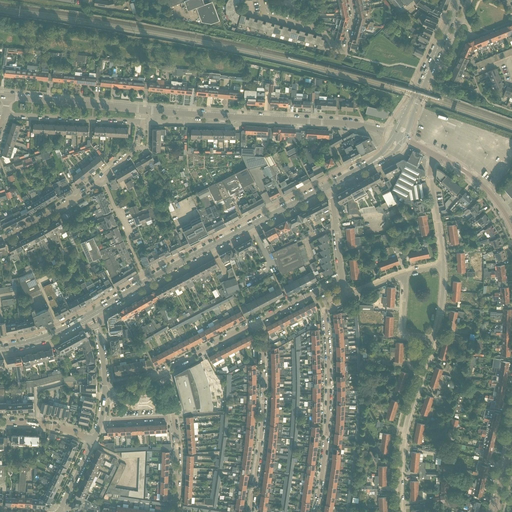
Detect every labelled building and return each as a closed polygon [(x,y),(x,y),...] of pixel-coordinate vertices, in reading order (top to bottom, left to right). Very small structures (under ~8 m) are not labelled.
[(165,0),(168,7),(184,1),(187,10),(196,7),(201,21),(212,23),(219,21),(212,2),(204,5),(201,0),(165,0)] [(390,0),(397,9),(405,3),(401,0),(390,0)] [(438,7),(443,9),(446,10),(450,0),(440,0),(438,6),(438,7)] [(334,8),(335,10),(347,8),(346,1),(339,3),(340,8),(337,8),(337,7),(334,8)] [(438,19),(440,15),(431,10),(431,9),(431,8),(431,9),(420,1),(416,5),(428,13),(432,16),(438,19)] [(226,4),(226,12),(235,10),(235,6),(226,4)] [(363,4),(356,6),(357,12),(369,9),(369,7),(366,7),(366,4),(363,4)] [(438,6),(435,5),(433,4),(431,8),(431,9),(431,10),(440,15),(443,9),(438,7),(438,6)] [(369,9),(357,12),(358,18),(364,17),(365,18),(366,18),(365,14),(367,13),(370,13),(369,9)] [(226,12),(230,19),(236,12),(235,10),(226,12)] [(236,12),(230,19),(237,24),(237,23),(240,15),(240,14),(236,12)] [(416,20),(425,27),(428,29),(433,31),(438,19),(432,16),(431,18),(422,13),(416,20)] [(241,28),(246,29),(247,26),(249,20),(246,19),(247,16),(246,16),(241,15),(239,24),(242,25),(241,28)] [(249,20),(247,26),(251,27),(250,30),(255,32),(255,28),(257,22),(254,21),(255,18),(250,17),(249,20)] [(358,18),(357,24),(369,27),(373,27),(374,23),(370,22),(369,23),(367,23),(365,23),(366,18),(365,18),(364,17),(358,18)] [(336,23),(335,25),(339,26),(339,25),(346,27),(348,21),(337,18),(336,23)] [(398,18),(396,21),(404,27),(413,33),(413,32),(415,30),(398,18)] [(257,22),(255,28),(256,28),(259,29),(258,33),(263,34),(264,31),(266,24),(265,24),(263,23),(263,20),(263,21),(258,19),(257,22)] [(266,24),(264,31),(268,32),(267,35),(271,36),(272,33),(274,26),(271,26),(272,23),(271,23),(266,22),(266,24)] [(274,26),(272,33),(276,34),(275,37),(280,38),(281,35),(282,29),(279,28),(280,25),(275,24),(274,26)] [(357,24),(355,30),(362,32),(365,33),(366,29),(368,29),(368,30),(372,31),(373,27),(369,27),(357,24)] [(333,30),(345,33),(346,27),(339,25),(339,26),(338,26),(337,28),(338,28),(338,30),(336,30),(336,29),(334,28),(333,30)] [(282,29),(281,35),(284,36),(283,39),(288,41),(289,37),(291,31),(288,30),(289,27),(288,27),(283,26),(282,29)] [(386,27),(383,31),(391,37),(394,33),(395,32),(387,26),(386,27)] [(425,27),(422,33),(430,37),(433,31),(428,29),(425,27)] [(291,31),(289,37),(293,38),(292,42),(297,43),(297,40),(299,33),(296,32),(297,29),(297,30),(291,28),(291,31)] [(504,28),(499,30),(503,38),(505,37),(507,43),(510,42),(504,28)] [(415,30),(413,32),(416,34),(416,35),(424,40),(427,42),(428,42),(430,37),(422,34),(420,32),(420,33),(415,29),(415,30)] [(333,30),(332,33),(337,34),(335,42),(341,44),(342,39),(343,40),(345,33),(333,30)] [(355,30),(353,36),(366,39),(366,37),(363,36),(363,37),(361,36),(362,32),(355,30)] [(499,30),(494,32),(499,42),(499,44),(502,43),(501,41),(503,40),(502,38),(503,38),(499,30)] [(299,33),(297,40),(298,40),(301,41),(300,44),(305,45),(306,42),(308,35),(307,35),(305,35),(305,32),(300,31),(299,33)] [(494,32),(489,34),(493,42),(494,44),(499,42),(494,32)] [(308,35),(306,42),(309,43),(309,46),(313,47),(314,44),(316,38),(313,37),(314,34),(313,34),(308,33),(308,35)] [(489,34),(484,36),(489,48),(492,47),(490,43),(493,42),(489,34)] [(317,35),(313,47),(314,44),(318,45),(317,48),(325,51),(327,43),(324,42),(325,40),(321,39),(322,36),(317,35)] [(412,39),(411,42),(412,43),(418,46),(423,49),(423,47),(425,48),(427,43),(423,41),(424,40),(416,35),(414,37),(416,38),(415,41),(414,40),(412,39)] [(352,42),(350,48),(356,50),(357,50),(360,39),(362,40),(362,41),(365,41),(366,39),(353,36),(353,37),(352,42)] [(484,36),(479,38),(484,49),(486,48),(487,49),(489,48),(484,36)] [(474,40),(477,48),(478,51),(484,49),(479,38),(474,40)] [(467,43),(471,52),(472,56),(475,54),(475,53),(473,49),(476,48),(477,48),(474,40),(467,43)] [(465,43),(461,54),(465,56),(467,52),(468,53),(471,52),(467,43),(465,43)] [(408,51),(417,55),(421,57),(424,51),(416,48),(415,51),(410,48),(408,51)] [(18,52),(18,56),(20,56),(21,53),(22,54),(25,54),(25,57),(28,58),(28,53),(29,50),(18,49),(18,52)] [(468,66),(471,60),(460,56),(457,61),(468,66)] [(2,65),(2,68),(5,68),(5,71),(4,76),(15,78),(16,66),(17,64),(10,64),(10,66),(6,66),(7,58),(4,58),(3,65),(2,65)] [(100,68),(100,69),(103,70),(104,61),(108,62),(109,59),(101,58),(100,68)] [(483,60),(476,63),(478,69),(485,66),(483,60)] [(455,67),(465,72),(468,66),(457,61),(455,67)] [(27,70),(26,79),(37,80),(38,71),(37,71),(38,66),(27,65),(27,69),(27,70)] [(15,78),(26,79),(27,70),(27,69),(23,69),(23,70),(20,70),(20,67),(16,66),(15,78)] [(86,76),(85,84),(96,85),(98,85),(100,72),(100,69),(100,68),(97,67),(96,77),(86,76)] [(455,67),(452,73),(461,77),(462,73),(464,74),(465,72),(455,67)] [(38,71),(37,80),(48,81),(48,76),(48,73),(49,69),(42,68),(42,72),(38,71)] [(172,68),(172,75),(176,76),(176,74),(179,75),(179,76),(182,76),(183,69),(172,68)] [(53,81),(63,82),(64,75),(64,74),(65,70),(54,69),(53,73),(53,74),(53,76),(53,81)] [(488,72),(490,78),(498,75),(496,69),(488,72)] [(102,72),(100,72),(98,85),(101,85),(101,86),(111,87),(112,79),(101,78),(102,72)] [(461,77),(452,73),(450,79),(453,80),(452,82),(456,85),(457,82),(458,83),(461,77)] [(63,82),(74,83),(75,75),(64,74),(63,82)] [(74,83),(85,84),(86,76),(75,75),(74,83)] [(489,85),(492,84),(501,81),(498,75),(490,78),(491,81),(488,82),(489,85)] [(112,79),(111,87),(122,88),(123,78),(120,78),(112,77),(112,79)] [(123,78),(122,88),(133,89),(134,81),(134,78),(130,77),(130,79),(127,79),(127,78),(123,78)] [(134,81),(133,89),(144,90),(144,82),(145,80),(145,79),(134,78),(134,81)] [(149,90),(149,91),(160,92),(161,80),(156,80),(156,83),(149,82),(149,90)] [(160,92),(170,93),(171,84),(164,84),(164,80),(161,80),(160,92)] [(171,84),(170,93),(172,93),(181,94),(182,86),(176,85),(176,82),(171,81),(171,84)] [(182,86),(181,94),(192,95),(193,87),(186,86),(187,82),(182,81),(182,86)] [(501,81),(492,84),(497,96),(502,90),(501,87),(503,86),(504,85),(503,83),(502,83),(501,81)] [(197,95),(207,96),(209,85),(204,85),(204,86),(198,85),(198,87),(197,95)] [(209,85),(207,96),(218,97),(219,89),(219,86),(209,85)] [(229,90),(228,98),(239,99),(240,87),(234,86),(234,91),(229,90)] [(256,98),(255,105),(264,106),(264,101),(264,98),(265,93),(265,91),(264,91),(265,88),(257,88),(257,92),(256,92),(256,98)] [(218,97),(228,98),(229,90),(219,89),(218,97)] [(270,101),(270,106),(279,106),(279,97),(279,96),(280,89),(276,89),(275,95),(271,95),(271,98),(270,98),(270,101)] [(244,90),(244,98),(247,99),(247,100),(247,105),(255,105),(256,98),(256,92),(257,92),(256,92),(248,91),(248,90),(244,90)] [(291,93),(291,96),(294,96),(294,101),(293,106),(293,107),(302,108),(302,100),(303,96),(296,96),(296,93),(296,90),(292,90),(291,93)] [(311,104),(314,104),(314,93),(311,92),(311,101),(307,100),(307,94),(303,94),(303,96),(302,100),(302,108),(310,108),(311,106),(311,104)] [(314,93),(314,104),(317,104),(317,109),(326,109),(326,100),(327,97),(319,96),(319,94),(317,94),(314,93)] [(279,97),(279,106),(287,107),(287,106),(288,100),(288,98),(279,97)] [(338,106),(339,98),(334,97),(334,100),(326,100),(326,109),(335,110),(336,104),(338,105),(338,106)] [(339,98),(338,106),(339,106),(341,106),(341,110),(346,110),(352,110),(352,107),(356,108),(359,107),(358,104),(357,101),(352,100),(351,103),(344,102),(344,99),(339,98)] [(367,106),(365,113),(385,119),(386,114),(387,115),(388,115),(390,112),(382,108),(381,109),(367,106)] [(13,123),(11,129),(19,131),(21,126),(13,123)] [(245,134),(256,135),(257,127),(246,126),(245,134)] [(256,135),(256,137),(267,138),(267,135),(267,134),(267,132),(267,127),(257,127),(256,135)] [(273,136),(273,137),(276,137),(276,140),(281,140),(281,137),(284,137),(284,136),(284,128),(274,128),(273,128),(273,133),(273,136)] [(284,128),(284,136),(288,136),(287,143),(294,144),(300,141),(300,140),(301,133),(295,133),(295,129),(284,128)] [(300,140),(300,141),(304,138),(306,138),(307,138),(317,138),(318,130),(307,130),(307,131),(301,131),(301,133),(300,140)] [(329,131),(318,130),(317,138),(328,139),(328,140),(332,140),(332,134),(328,134),(329,131)] [(230,131),(230,139),(239,139),(239,133),(235,133),(235,131),(230,131)] [(350,135),(360,155),(367,152),(358,135),(353,134),(350,135)] [(344,148),(346,152),(350,161),(360,155),(350,135),(346,137),(345,137),(344,137),(345,138),(343,139),(345,142),(342,144),(344,148)] [(369,137),(358,135),(367,152),(375,148),(369,137)] [(329,143),(331,147),(343,141),(340,136),(329,143)] [(241,142),(241,154),(255,155),(255,147),(255,145),(253,144),(252,145),(252,148),(246,148),(246,142),(241,142)] [(255,155),(255,156),(262,157),(263,148),(255,147),(255,155)] [(311,149),(303,148),(312,169),(313,171),(317,178),(323,175),(323,174),(324,174),(322,169),(318,162),(312,151),(311,149)] [(418,166),(423,155),(412,149),(407,160),(418,166)] [(350,161),(346,152),(344,153),(340,155),(345,163),(350,161)] [(151,154),(145,157),(149,164),(150,165),(150,166),(152,165),(153,167),(157,165),(155,161),(154,160),(153,158),(151,154)] [(322,157),(318,159),(320,164),(323,169),(327,167),(327,168),(332,165),(333,165),(334,164),(332,159),(331,158),(330,159),(329,157),(327,157),(325,154),(321,156),(322,157)] [(247,168),(235,173),(239,180),(250,174),(248,169),(267,164),(263,157),(262,157),(255,156),(242,155),(247,168)] [(269,156),(263,157),(267,164),(268,167),(269,167),(272,165),(275,163),(271,155),(269,156)] [(99,156),(94,160),(100,166),(104,163),(99,156)] [(145,157),(140,160),(144,167),(149,164),(149,165),(150,165),(145,157)] [(25,160),(28,168),(34,166),(31,158),(25,160)] [(94,160),(90,163),(95,170),(100,166),(94,160)] [(140,160),(134,164),(137,168),(138,171),(141,169),(142,171),(145,169),(144,167),(140,160)] [(402,171),(400,174),(390,192),(405,200),(405,201),(428,197),(428,196),(427,193),(428,193),(427,193),(427,190),(427,189),(426,189),(426,186),(425,183),(426,183),(419,183),(419,179),(418,175),(425,175),(424,171),(403,160),(396,163),(399,169),(402,171)] [(88,161),(84,164),(86,167),(91,173),(95,170),(90,163),(89,163),(88,161)] [(399,173),(400,174),(402,171),(399,169),(396,163),(389,167),(392,174),(393,176),(394,175),(393,174),(398,171),(399,173)] [(133,164),(128,168),(134,178),(139,175),(136,169),(133,164)] [(306,164),(304,165),(308,173),(309,176),(312,181),(317,178),(313,171),(312,170),(310,172),(306,164)] [(269,167),(276,181),(279,179),(272,165),(269,167)] [(267,166),(264,168),(269,178),(273,176),(267,166)] [(86,167),(81,170),(87,177),(91,173),(86,167)] [(388,178),(393,176),(392,174),(389,167),(383,170),(388,178)] [(128,168),(122,171),(126,179),(128,177),(129,179),(130,178),(131,179),(134,178),(128,168)] [(290,169),(288,170),(289,173),(291,176),(297,188),(304,185),(298,175),(298,173),(297,172),(296,171),(292,174),(290,169)] [(446,209),(457,197),(455,194),(460,188),(444,174),(443,173),(441,172),(440,171),(439,170),(438,170),(436,169),(435,181),(452,195),(445,203),(446,209)] [(81,170),(77,173),(82,180),(87,177),(81,170)] [(287,178),(285,180),(291,192),(297,188),(291,176),(289,173),(288,170),(285,172),(287,176),(288,178),(287,178)] [(126,179),(122,171),(115,175),(119,183),(126,179)] [(299,175),(298,175),(304,185),(311,181),(308,177),(307,174),(305,171),(299,175)] [(82,180),(77,173),(72,177),(78,184),(82,180)] [(235,173),(222,180),(230,196),(243,189),(242,187),(239,180),(235,173)] [(377,173),(372,176),(379,188),(382,187),(380,184),(379,182),(382,181),(377,173)] [(254,181),(250,174),(239,180),(242,187),(254,181)] [(372,176),(367,179),(371,186),(374,185),(376,190),(379,188),(372,176)] [(59,181),(59,182),(60,182),(61,184),(67,196),(73,193),(72,192),(70,188),(69,185),(67,182),(67,181),(65,179),(65,178),(59,181)] [(118,187),(117,183),(115,179),(110,181),(110,182),(111,185),(111,184),(113,189),(118,187)] [(273,181),(265,185),(269,193),(268,193),(268,194),(269,195),(271,200),(280,195),(278,191),(277,189),(279,188),(276,181),(275,179),(272,180),(273,181)] [(281,182),(280,183),(282,187),(283,190),(286,194),(291,192),(285,180),(284,179),(281,181),(281,182)] [(367,179),(361,182),(367,195),(370,200),(373,198),(370,193),(368,188),(371,186),(367,179)] [(222,180),(216,183),(222,198),(223,199),(228,209),(231,207),(229,204),(232,202),(230,196),(222,180)] [(361,182),(349,188),(353,198),(355,201),(358,200),(360,203),(363,202),(361,198),(367,195),(361,182)] [(208,187),(210,193),(214,202),(215,202),(216,201),(222,198),(216,183),(208,187)] [(58,186),(53,188),(54,190),(55,191),(55,190),(55,191),(58,197),(59,200),(67,196),(61,184),(58,186)] [(208,187),(197,192),(200,198),(203,205),(204,207),(205,209),(210,207),(214,216),(215,215),(222,228),(225,226),(222,219),(221,219),(220,218),(214,205),(212,206),(209,200),(208,198),(205,196),(210,193),(208,187)] [(340,205),(348,201),(353,198),(349,188),(337,195),(339,199),(337,200),(340,205)] [(14,190),(13,190),(15,196),(17,195),(21,202),(23,201),(17,189),(14,190)] [(33,192),(30,193),(32,199),(33,198),(35,201),(32,203),(34,206),(37,210),(42,207),(35,195),(36,194),(35,191),(34,189),(33,189),(32,190),(33,192)] [(48,194),(43,196),(48,203),(57,198),(58,197),(55,191),(55,190),(55,191),(54,190),(48,194)] [(382,195),(389,207),(395,204),(396,203),(390,191),(389,191),(386,193),(382,195)] [(94,203),(98,202),(105,198),(103,192),(92,197),(94,203)] [(257,192),(253,194),(260,208),(265,205),(262,198),(261,198),(258,195),(257,192)] [(251,204),(254,210),(260,208),(253,194),(252,193),(250,195),(251,198),(249,199),(251,204)] [(457,197),(447,207),(449,208),(452,211),(452,210),(461,201),(463,202),(461,205),(464,208),(466,205),(472,199),(465,193),(462,196),(459,194),(457,196),(457,197)] [(36,194),(35,195),(42,207),(48,203),(43,196),(40,198),(37,194),(36,194)] [(26,200),(24,201),(26,206),(28,209),(30,213),(36,211),(33,206),(32,203),(31,203),(29,198),(28,199),(26,200)] [(98,202),(94,203),(97,209),(97,210),(108,205),(105,198),(98,202)] [(245,198),(242,200),(249,213),(254,210),(251,204),(248,205),(245,198)] [(353,198),(348,201),(348,208),(357,208),(355,201),(353,198)] [(329,214),(328,200),(328,199),(320,203),(322,207),(321,208),(323,211),(326,216),(329,214)] [(86,200),(78,204),(80,208),(88,203),(86,200)] [(249,213),(242,200),(239,201),(241,205),(239,205),(239,208),(240,209),(241,212),(244,216),(249,213)] [(421,204),(421,200),(419,201),(413,202),(415,212),(424,211),(423,205),(423,203),(421,204)] [(320,203),(314,207),(320,218),(326,216),(323,211),(321,208),(322,207),(320,203)] [(472,214),(473,213),(475,215),(482,210),(477,203),(469,209),(472,214)] [(97,210),(94,211),(95,214),(97,217),(103,215),(106,213),(111,211),(108,205),(97,210)] [(128,209),(131,215),(139,211),(136,205),(128,209)] [(381,205),(375,208),(376,209),(378,213),(385,214),(381,205)] [(204,207),(198,210),(203,221),(205,227),(209,234),(215,231),(210,221),(209,218),(205,209),(204,207)] [(215,231),(222,228),(215,215),(214,216),(210,207),(205,209),(210,221),(215,231)] [(314,207),(308,209),(310,213),(311,213),(313,217),(315,221),(320,218),(314,207)] [(308,209),(303,212),(313,231),(316,229),(310,218),(313,217),(311,213),(310,213),(308,209)] [(228,212),(230,215),(231,218),(233,222),(240,219),(236,212),(234,213),(232,210),(228,212)] [(19,211),(13,214),(18,225),(25,222),(21,214),(19,211)] [(28,211),(21,214),(25,222),(31,218),(29,214),(28,211)] [(231,218),(230,215),(226,217),(225,215),(224,215),(222,211),(219,212),(221,217),(222,216),(227,225),(233,222),(231,218)] [(313,231),(303,212),(299,214),(303,222),(305,221),(311,232),(313,231)] [(13,214),(5,217),(6,218),(6,219),(7,221),(8,221),(12,228),(18,225),(13,214)] [(103,221),(101,223),(101,224),(102,225),(114,219),(114,218),(112,214),(107,216),(104,217),(106,220),(104,221),(103,221)] [(144,215),(139,217),(140,220),(141,224),(147,222),(146,222),(144,215)] [(298,215),(292,218),(293,218),(298,229),(299,229),(299,230),(301,229),(301,228),(300,228),(298,224),(301,222),(300,219),(299,218),(298,215)] [(475,218),(471,221),(470,222),(472,225),(477,221),(479,224),(482,227),(484,226),(484,225),(489,221),(487,217),(486,218),(484,215),(477,220),(475,218)] [(187,238),(190,246),(196,243),(200,241),(200,239),(209,235),(209,234),(200,217),(190,222),(191,223),(187,225),(181,227),(187,238)] [(2,220),(0,220),(2,224),(3,227),(5,230),(5,232),(12,228),(8,221),(7,221),(6,219),(6,218),(2,220)] [(291,218),(287,221),(289,225),(291,228),(293,232),(295,230),(296,232),(298,230),(299,230),(298,229),(293,218),(292,218),(291,218)] [(60,219),(55,222),(63,234),(66,232),(63,227),(62,224),(60,219)] [(117,225),(114,219),(102,225),(101,224),(99,225),(101,228),(103,227),(105,230),(117,225)] [(286,221),(281,224),(285,232),(287,230),(289,235),(292,234),(286,221)] [(55,222),(51,225),(56,232),(58,235),(60,234),(60,235),(63,234),(55,222)] [(285,232),(281,224),(275,227),(282,239),(284,238),(282,233),(285,232)] [(51,225),(47,227),(54,239),(56,238),(55,236),(57,235),(55,232),(56,232),(51,225)] [(492,225),(488,228),(484,230),(485,231),(485,232),(484,233),(487,237),(488,237),(490,236),(496,232),(492,225)] [(54,239),(47,227),(43,229),(47,237),(49,236),(52,240),(54,239)] [(111,232),(104,235),(105,237),(107,237),(119,231),(117,227),(113,229),(110,230),(111,232)] [(274,227),(269,230),(275,242),(278,241),(276,237),(278,236),(276,232),(274,227)] [(346,229),(347,239),(354,238),(354,235),(357,234),(357,228),(346,229)] [(482,228),(475,233),(477,236),(481,234),(480,233),(484,231),(482,228)] [(67,232),(69,238),(77,235),(74,229),(67,232)] [(43,230),(37,233),(46,250),(48,248),(44,239),(46,238),(43,230)] [(275,242),(269,230),(265,232),(269,241),(270,240),(272,244),(275,242)] [(177,241),(174,242),(179,251),(184,248),(181,241),(178,233),(177,231),(174,232),(175,235),(174,236),(177,241)] [(180,232),(178,233),(181,241),(184,248),(190,246),(187,238),(183,240),(182,237),(183,237),(181,233),(180,232)] [(37,233),(31,235),(35,243),(38,242),(43,251),(46,250),(37,233)] [(263,233),(259,235),(269,254),(271,253),(275,251),(274,249),(271,244),(269,244),(267,241),(264,234),(263,233)] [(326,234),(318,238),(321,244),(329,240),(326,234)] [(31,235),(26,238),(32,251),(35,249),(32,245),(35,243),(31,235)] [(113,239),(108,241),(110,245),(123,240),(121,236),(113,239)] [(358,237),(354,238),(347,239),(348,248),(355,247),(355,244),(359,244),(358,237)] [(26,238),(20,241),(23,245),(24,249),(27,247),(28,249),(27,250),(29,255),(33,253),(32,251),(26,238)] [(93,238),(84,242),(93,261),(102,257),(99,251),(97,246),(95,242),(93,238)] [(175,244),(172,246),(168,238),(165,239),(173,254),(179,251),(174,242),(175,244)] [(484,240),(479,242),(480,245),(485,243),(488,242),(488,243),(489,244),(491,243),(492,245),(493,245),(495,248),(497,247),(502,245),(501,245),(503,244),(501,238),(499,238),(494,240),(491,241),(490,238),(487,239),(485,240),(484,240)] [(162,241),(159,242),(167,257),(172,254),(169,250),(168,247),(164,239),(162,241)] [(251,239),(246,242),(251,250),(253,255),(254,256),(256,255),(253,249),(253,248),(256,247),(254,244),(251,239)] [(319,245),(322,250),(330,246),(327,241),(329,240),(321,244),(319,245)] [(117,246),(118,250),(126,247),(123,241),(109,247),(110,249),(117,246)] [(20,242),(14,244),(18,252),(21,251),(23,255),(26,254),(20,242)] [(84,242),(81,243),(89,262),(93,261),(84,242)] [(154,243),(154,244),(156,249),(158,252),(162,260),(167,257),(159,242),(154,243)] [(246,242),(240,245),(244,253),(247,251),(250,256),(253,255),(251,250),(246,242)] [(299,250),(298,247),(297,242),(294,243),(291,244),(284,247),(279,249),(275,251),(271,253),(281,276),(288,272),(290,271),(291,271),(304,264),(304,263),(303,260),(302,258),(301,255),(300,252),(299,250)] [(14,244),(8,247),(11,252),(12,255),(9,256),(10,262),(14,260),(15,260),(17,258),(15,254),(18,252),(14,244)] [(150,246),(149,247),(157,262),(162,260),(158,252),(156,253),(154,250),(152,245),(150,246)] [(240,245),(235,248),(237,253),(238,256),(242,265),(243,264),(244,264),(244,263),(243,260),(241,255),(244,253),(240,245)] [(320,252),(322,257),(330,253),(327,248),(330,247),(330,246),(322,250),(320,252)] [(109,247),(99,251),(102,257),(103,261),(111,278),(113,282),(115,286),(116,286),(127,279),(123,273),(122,272),(126,270),(124,268),(123,267),(121,268),(119,263),(118,264),(114,256),(109,247)] [(114,255),(115,258),(128,252),(126,247),(118,250),(119,253),(114,255)] [(146,249),(145,249),(146,253),(147,254),(148,257),(151,264),(152,265),(157,262),(149,247),(146,249)] [(496,263),(499,262),(498,261),(506,258),(504,254),(505,254),(503,250),(498,252),(497,249),(488,253),(490,256),(494,254),(495,258),(494,258),(496,263)] [(231,250),(226,253),(230,260),(229,260),(230,262),(231,265),(235,263),(238,270),(243,267),(242,265),(238,256),(236,257),(234,253),(233,254),(231,250)] [(428,250),(418,252),(420,259),(429,257),(428,250)] [(128,252),(115,258),(116,260),(118,259),(118,258),(121,256),(122,260),(130,257),(128,252)] [(420,259),(418,252),(409,254),(409,256),(410,261),(420,259)] [(230,260),(226,253),(220,256),(224,265),(230,262),(229,260),(230,260)] [(318,259),(321,265),(331,260),(328,254),(330,253),(322,257),(323,257),(318,259)] [(150,265),(146,255),(145,255),(141,257),(142,261),(142,262),(143,264),(144,264),(144,265),(145,267),(150,265)] [(397,257),(388,260),(390,267),(400,264),(397,257)] [(120,263),(119,263),(121,268),(123,267),(124,268),(126,270),(122,272),(123,273),(127,279),(133,276),(127,266),(126,265),(127,264),(127,263),(131,260),(131,258),(126,260),(120,263)] [(215,259),(209,262),(213,269),(214,269),(216,268),(218,271),(218,270),(220,269),(217,263),(215,259)] [(349,260),(351,270),(358,269),(357,259),(349,260)] [(127,264),(126,265),(127,266),(133,276),(138,273),(132,264),(132,263),(132,262),(131,260),(127,263),(127,264)] [(390,267),(388,260),(379,263),(381,270),(390,267)] [(323,268),(321,270),(322,272),(330,267),(332,266),(329,262),(329,261),(321,265),(323,268)] [(209,262),(204,264),(208,272),(209,272),(210,271),(215,280),(218,278),(213,269),(209,262)] [(43,263),(39,264),(43,273),(41,273),(43,276),(44,276),(47,275),(49,274),(43,263)] [(497,271),(491,272),(491,275),(505,273),(504,265),(501,266),(500,263),(499,263),(496,263),(494,264),(495,266),(496,266),(497,271)] [(204,264),(199,267),(203,275),(204,274),(206,273),(207,276),(210,275),(208,272),(204,264)] [(199,267),(193,270),(197,278),(198,277),(199,277),(201,276),(202,279),(204,278),(203,275),(199,267)] [(330,267),(322,272),(325,277),(333,273),(330,267)] [(228,280),(224,282),(228,293),(229,296),(233,294),(234,294),(238,291),(240,290),(239,288),(238,285),(235,278),(232,268),(227,271),(228,273),(228,280)] [(358,269),(351,270),(352,279),(359,278),(358,269)] [(103,280),(105,283),(106,285),(107,285),(110,290),(113,287),(108,278),(103,270),(99,272),(103,280)] [(193,270),(188,273),(192,280),(193,280),(195,279),(197,282),(199,280),(197,278),(193,270)] [(314,281),(315,283),(318,281),(315,277),(312,271),(307,274),(312,283),(314,281)] [(19,278),(23,295),(28,294),(40,289),(36,279),(35,276),(33,272),(27,274),(20,277),(19,278)] [(49,274),(47,275),(49,280),(52,279),(54,285),(57,283),(54,278),(52,273),(52,272),(49,274)] [(183,276),(182,276),(186,284),(187,283),(189,288),(195,285),(194,283),(192,280),(188,273),(183,276)] [(505,273),(491,275),(492,277),(498,277),(498,280),(498,281),(499,285),(506,284),(506,283),(506,280),(505,273)] [(307,274),(303,277),(308,286),(310,285),(310,284),(312,283),(307,274)] [(182,277),(176,279),(182,290),(185,288),(187,287),(186,284),(182,276),(182,277)] [(303,277),(298,279),(302,288),(305,286),(305,288),(308,286),(303,277)] [(100,279),(99,280),(100,282),(99,283),(101,286),(102,286),(106,292),(110,290),(107,285),(106,285),(105,283),(103,285),(100,279)] [(172,282),(171,282),(172,284),(175,290),(176,289),(178,288),(179,291),(182,290),(176,279),(172,282)] [(298,279),(293,282),(298,291),(301,290),(300,289),(302,288),(298,279)] [(96,282),(93,283),(97,289),(96,290),(100,296),(106,292),(102,286),(101,286),(99,283),(100,282),(99,280),(96,282)] [(84,282),(79,285),(81,289),(83,288),(86,294),(83,295),(87,303),(93,300),(90,293),(88,290),(87,287),(85,284),(84,282)] [(171,282),(165,285),(169,293),(170,293),(171,292),(172,291),(173,291),(174,294),(176,293),(175,290),(172,284),(171,282)] [(293,282),(288,284),(293,293),(295,291),(296,293),(298,291),(293,282)] [(51,283),(42,287),(47,297),(51,296),(53,299),(49,300),(51,306),(52,309),(55,307),(57,311),(54,312),(57,319),(63,316),(60,310),(59,302),(60,302),(57,296),(51,283)] [(93,283),(87,287),(88,290),(90,293),(93,300),(95,299),(100,296),(96,290),(97,289),(93,283)] [(293,293),(288,284),(283,287),(288,296),(291,295),(290,294),(293,293)] [(501,293),(494,293),(494,296),(501,296),(501,295),(509,295),(508,287),(507,284),(506,284),(499,285),(498,285),(500,288),(501,293)] [(165,285),(160,288),(164,296),(164,295),(165,295),(167,294),(169,297),(171,296),(169,293),(165,285)] [(74,286),(72,288),(75,294),(77,298),(79,302),(81,306),(87,303),(83,295),(80,297),(78,292),(76,293),(76,290),(74,286)] [(67,287),(65,289),(67,292),(68,294),(68,295),(69,295),(70,298),(71,299),(72,302),(76,309),(81,307),(78,302),(76,299),(74,300),(72,297),(67,287)] [(387,287),(387,297),(394,297),(395,288),(387,287)] [(60,302),(59,302),(60,310),(63,316),(71,312),(66,303),(59,288),(56,289),(59,295),(57,296),(60,302)] [(166,298),(160,288),(155,291),(159,298),(162,297),(164,300),(166,298)] [(279,288),(274,290),(279,299),(281,297),(282,299),(284,297),(279,288)] [(28,295),(31,308),(35,307),(33,297),(42,293),(41,289),(28,295)] [(274,290),(269,293),(275,302),(277,301),(276,300),(279,299),(274,290)] [(152,293),(150,295),(155,303),(157,302),(157,301),(159,300),(154,291),(151,293),(152,293)] [(269,293),(265,295),(269,304),(272,302),(272,304),(275,302),(269,293)] [(68,295),(64,297),(67,303),(69,307),(72,311),(76,309),(72,302),(71,299),(70,298),(69,295),(68,295)] [(148,295),(144,297),(149,306),(151,309),(154,307),(152,304),(155,303),(150,295),(148,296),(148,295)] [(265,295),(260,298),(265,308),(268,306),(267,305),(269,304),(265,295)] [(494,296),(494,301),(498,300),(498,305),(499,305),(499,306),(501,306),(502,306),(508,306),(508,303),(509,303),(509,295),(501,295),(501,296),(494,296)] [(142,299),(140,300),(144,308),(145,309),(146,312),(151,309),(149,306),(144,297),(142,299)] [(394,297),(387,297),(383,297),(383,306),(394,307),(394,297)] [(260,298),(255,300),(260,309),(262,308),(263,309),(265,308),(260,298)] [(137,301),(134,303),(139,311),(141,310),(142,311),(145,309),(140,300),(137,302),(137,301)] [(255,300),(250,303),(255,313),(258,311),(257,310),(260,309),(255,300)] [(244,302),(240,305),(241,308),(246,317),(248,316),(248,315),(250,314),(246,306),(246,305),(244,302)] [(314,302),(309,305),(312,311),(317,308),(314,302)] [(131,305),(130,306),(135,315),(137,314),(136,313),(139,311),(134,303),(131,305)] [(250,303),(246,305),(250,314),(252,313),(253,314),(255,313),(250,303)] [(309,305),(303,308),(307,314),(308,318),(314,315),(312,311),(309,305)] [(127,307),(124,309),(129,317),(132,316),(135,315),(130,306),(128,307),(127,307)] [(490,312),(490,317),(494,317),(511,317),(511,309),(509,309),(509,306),(508,306),(502,306),(501,306),(501,309),(503,310),(503,313),(497,313),(496,312),(491,312),(490,312)] [(33,316),(38,326),(38,327),(40,326),(40,325),(51,320),(52,321),(54,320),(49,308),(48,308),(49,309),(33,316)] [(166,323),(169,322),(164,308),(159,311),(160,313),(166,323)] [(303,308),(298,311),(301,317),(307,314),(303,308)] [(128,329),(129,330),(132,328),(130,325),(129,326),(128,323),(131,321),(129,317),(124,309),(121,310),(121,311),(120,312),(122,316),(124,320),(123,320),(128,329)] [(471,313),(479,313),(479,317),(483,317),(483,309),(472,309),(471,313)] [(298,311),(293,313),(297,322),(302,319),(301,317),(298,311)] [(451,311),(449,320),(456,322),(459,322),(460,318),(460,317),(463,318),(465,313),(458,311),(458,312),(455,312),(451,311)] [(18,318),(19,318),(19,312),(15,313),(16,319),(16,323),(18,332),(24,331),(22,322),(19,323),(18,318)] [(107,319),(107,320),(108,327),(114,326),(114,325),(114,323),(122,318),(121,316),(118,312),(108,318),(108,319),(107,319)] [(223,315),(223,317),(229,327),(234,324),(230,317),(227,312),(224,313),(225,314),(223,315)] [(241,312),(235,314),(239,321),(244,318),(241,312)] [(293,313),(287,316),(291,322),(292,325),(297,322),(293,313)] [(235,314),(230,317),(234,324),(239,321),(235,314)] [(30,315),(27,316),(30,330),(37,328),(34,320),(33,320),(32,317),(30,318),(30,315)] [(175,316),(168,320),(169,323),(171,326),(175,324),(173,322),(177,320),(175,316)] [(287,316),(282,319),(285,325),(291,322),(287,316)] [(218,320),(220,323),(223,329),(229,327),(223,317),(218,320)] [(502,320),(502,325),(510,325),(511,317),(494,317),(494,319),(502,320)] [(282,319),(277,322),(280,328),(283,326),(284,329),(287,327),(285,325),(282,319)] [(456,322),(449,320),(447,330),(454,331),(456,322)] [(277,322),(271,325),(275,331),(280,328),(277,322)] [(220,323),(214,325),(218,332),(223,329),(220,323)] [(132,334),(129,330),(128,329),(127,329),(122,329),(121,325),(114,326),(108,327),(109,335),(122,333),(123,337),(128,337),(133,336),(132,334)] [(143,326),(142,327),(145,333),(146,333),(150,331),(148,328),(147,326),(147,325),(143,327),(143,326)] [(214,325),(209,328),(213,335),(218,332),(214,325)] [(271,325),(266,327),(272,338),(277,335),(275,331),(271,325)] [(203,328),(197,331),(199,334),(202,340),(208,338),(207,338),(204,331),(203,329),(203,328)] [(209,328),(204,331),(208,338),(213,335),(209,328)] [(83,342),(88,339),(88,337),(84,331),(79,335),(83,342)] [(502,335),(502,340),(510,340),(510,333),(494,332),(491,332),(491,335),(502,335)] [(199,334),(193,336),(197,343),(202,340),(199,334)] [(78,348),(78,347),(77,345),(78,345),(81,343),(83,342),(79,335),(66,341),(71,349),(71,350),(72,356),(76,354),(75,350),(78,349),(78,348)] [(252,335),(246,338),(250,344),(253,342),(255,341),(252,335)] [(193,336),(188,339),(192,346),(197,343),(193,336)] [(246,338),(241,340),(244,347),(250,344),(246,338)] [(78,345),(77,345),(78,347),(78,348),(82,347),(90,345),(88,339),(83,342),(81,343),(78,345)] [(188,339),(183,342),(186,349),(192,346),(188,339)] [(241,340),(236,343),(239,349),(244,347),(241,340)] [(67,357),(70,355),(72,356),(71,350),(71,349),(66,341),(61,344),(65,352),(65,353),(67,357)] [(183,342),(178,345),(181,352),(186,349),(183,342)] [(236,343),(231,346),(234,352),(235,355),(240,352),(239,349),(236,343)] [(61,344),(55,347),(58,352),(57,353),(59,357),(59,358),(60,361),(63,359),(62,356),(63,356),(62,354),(65,352),(61,344)] [(84,353),(92,351),(90,345),(82,347),(78,348),(78,349),(80,354),(83,353),(84,353)] [(178,345),(172,347),(176,354),(181,352),(178,345)] [(442,345),(440,352),(448,354),(449,347),(442,345)] [(120,354),(121,354),(121,353),(124,352),(124,349),(121,350),(120,346),(111,347),(112,348),(111,349),(111,350),(112,351),(112,354),(117,353),(117,355),(120,354)] [(231,346),(225,349),(228,355),(234,352),(231,346)] [(172,347),(167,350),(171,357),(176,354),(172,347)] [(49,350),(46,351),(49,360),(54,358),(55,360),(57,359),(56,353),(53,354),(52,348),(49,349),(49,350)] [(510,348),(496,348),(496,350),(499,350),(499,349),(502,349),(501,356),(510,356),(510,348)] [(225,349),(220,352),(223,358),(228,355),(225,349)] [(167,350),(162,353),(165,360),(171,357),(167,350)] [(37,353),(35,354),(37,363),(43,361),(40,351),(37,352),(37,353)] [(43,351),(40,351),(43,361),(49,360),(46,351),(43,352),(43,351)] [(81,357),(82,360),(93,356),(92,351),(84,353),(85,356),(81,357)] [(220,352),(215,354),(218,360),(219,363),(224,360),(223,358),(220,352)] [(440,352),(439,358),(446,360),(448,354),(440,352)] [(162,353),(157,356),(160,363),(165,360),(162,353)] [(31,364),(28,354),(25,355),(26,356),(23,357),(26,369),(32,368),(31,364)] [(31,354),(28,354),(31,364),(37,363),(35,354),(32,355),(31,354)] [(215,354),(209,357),(212,363),(218,360),(215,354)] [(117,355),(110,356),(110,359),(112,365),(112,369),(114,369),(115,375),(122,374),(120,365),(114,366),(114,365),(113,359),(117,359),(117,358),(117,355)] [(160,363),(157,356),(151,359),(155,365),(160,363)] [(15,358),(7,359),(8,364),(8,367),(13,366),(14,369),(13,369),(13,372),(17,371),(16,367),(15,358)] [(501,366),(500,369),(508,370),(509,362),(502,361),(502,359),(499,359),(498,366),(501,366)] [(150,360),(139,362),(140,371),(147,370),(146,366),(153,365),(150,360)] [(211,401),(212,400),(211,393),(210,386),(209,387),(208,384),(209,384),(207,377),(205,371),(204,371),(203,369),(204,369),(200,362),(189,368),(191,372),(188,373),(187,372),(176,375),(177,382),(178,382),(179,386),(178,387),(182,399),(184,404),(183,404),(184,410),(193,408),(194,413),(197,412),(196,407),(196,406),(200,406),(200,411),(213,410),(212,403),(211,401)] [(76,367),(73,368),(74,373),(77,373),(78,373),(83,373),(96,372),(95,363),(91,364),(91,366),(87,366),(85,367),(85,369),(83,369),(77,370),(76,367)] [(435,367),(433,373),(442,376),(444,370),(435,367)] [(492,367),(491,372),(495,372),(495,376),(499,377),(507,378),(508,370),(500,369),(492,367)] [(401,371),(399,377),(406,380),(408,373),(401,371)] [(433,373),(431,380),(440,383),(442,376),(433,373)] [(399,377),(397,383),(404,386),(406,380),(399,377)] [(489,379),(489,383),(492,383),(498,384),(506,385),(507,378),(499,377),(498,381),(489,379)] [(431,380),(429,386),(438,389),(440,383),(431,380)] [(397,383),(395,390),(402,392),(404,386),(397,383)] [(494,388),(494,391),(504,393),(506,385),(498,384),(492,383),(491,387),(494,388)] [(81,384),(81,387),(83,387),(83,393),(86,393),(92,393),(96,393),(96,384),(83,384),(82,384),(81,384)] [(490,395),(489,398),(493,399),(503,401),(504,393),(494,391),(493,396),(490,395)] [(83,393),(83,396),(85,396),(84,401),(93,404),(94,398),(91,397),(92,393),(86,393),(83,393)] [(426,395),(424,401),(431,404),(433,397),(426,395)] [(503,401),(493,399),(489,398),(488,398),(488,402),(491,402),(491,406),(494,407),(502,408),(503,401)] [(391,399),(389,406),(396,408),(398,402),(391,399)] [(424,401),(422,407),(429,410),(431,404),(424,401)] [(389,406),(387,412),(394,414),(396,408),(389,406)] [(422,407),(420,414),(427,416),(429,410),(422,407)] [(485,409),(483,418),(484,418),(499,422),(501,414),(500,414),(500,412),(485,409)] [(387,412),(385,418),(393,420),(394,414),(387,412)] [(488,422),(487,427),(497,429),(499,422),(484,418),(484,421),(488,422)] [(452,419),(450,426),(455,427),(456,428),(458,421),(452,419)] [(312,426),(311,431),(319,431),(319,427),(316,426),(316,424),(309,423),(308,426),(312,426)] [(417,423),(416,429),(425,431),(426,425),(417,423)] [(483,430),(482,433),(488,435),(495,436),(497,429),(487,427),(486,431),(483,430)] [(416,429),(415,436),(424,437),(425,431),(416,429)] [(382,441),(381,443),(389,444),(390,434),(385,433),(383,433),(382,437),(382,441)] [(485,437),(484,442),(494,444),(495,436),(488,435),(482,433),(481,436),(485,437)] [(9,447),(9,449),(12,449),(12,448),(18,448),(18,445),(19,435),(12,435),(12,442),(9,442),(9,447)] [(39,436),(32,436),(32,445),(36,445),(36,446),(42,447),(42,440),(39,440),(39,436)] [(415,436),(413,442),(422,444),(424,437),(415,436)] [(334,438),(334,443),(337,443),(337,445),(337,446),(344,447),(344,446),(345,444),(341,443),(341,441),(342,439),(334,438)] [(61,441),(60,443),(64,445),(75,450),(78,445),(79,442),(73,439),(70,444),(70,445),(62,441),(61,441)] [(105,444),(101,442),(100,444),(104,446),(114,451),(114,448),(114,443),(108,443),(105,444)] [(389,444),(381,443),(377,442),(376,450),(380,450),(380,452),(387,453),(389,444)] [(479,445),(478,448),(484,450),(492,451),(494,444),(484,442),(483,446),(479,445)] [(60,443),(59,446),(67,450),(66,453),(73,456),(75,450),(64,445),(60,443)] [(482,462),(488,463),(489,459),(490,459),(492,451),(484,450),(478,448),(476,448),(475,452),(480,453),(479,457),(483,457),(482,462)] [(98,450),(95,455),(103,459),(106,453),(98,450)] [(56,452),(55,454),(58,456),(70,462),(73,456),(66,453),(64,456),(56,452)] [(412,452),(411,462),(419,462),(419,453),(417,453),(412,452)] [(70,462),(55,454),(55,455),(54,454),(52,457),(62,461),(61,464),(68,467),(70,462)] [(95,455),(92,461),(100,465),(103,459),(95,455)] [(92,461),(90,467),(97,470),(100,465),(92,461)] [(478,461),(475,472),(477,472),(479,473),(487,474),(485,474),(486,472),(487,472),(488,468),(488,467),(487,467),(488,463),(482,462),(478,461)] [(411,468),(410,471),(415,472),(418,472),(419,473),(420,473),(422,474),(426,474),(426,472),(425,469),(425,463),(419,462),(411,462),(411,468)] [(49,467),(65,474),(67,468),(63,466),(59,464),(59,465),(58,467),(50,464),(49,466),(49,467)] [(19,484),(18,506),(25,506),(25,497),(27,467),(21,467),(20,467),(19,484)] [(48,469),(51,471),(55,473),(54,476),(62,480),(65,474),(49,467),(48,469)] [(90,467),(87,472),(95,476),(98,477),(100,472),(97,470),(90,467)] [(87,472),(84,478),(92,481),(95,476),(87,472)] [(477,472),(476,475),(478,475),(477,480),(485,482),(486,477),(485,476),(485,474),(487,474),(479,473),(477,472)] [(44,476),(43,478),(47,480),(59,486),(62,480),(54,476),(52,479),(52,480),(44,476)] [(374,486),(378,486),(386,486),(386,476),(379,476),(375,476),(374,486)] [(43,478),(41,481),(45,483),(47,484),(46,487),(48,488),(56,491),(59,486),(47,480),(43,478)] [(84,478),(82,483),(89,487),(92,488),(94,483),(92,481),(84,478)] [(470,482),(469,486),(473,487),(475,488),(483,489),(482,489),(482,487),(484,487),(485,482),(477,480),(475,480),(474,483),(470,482)] [(82,483),(79,489),(87,493),(89,487),(82,483)] [(112,494),(117,494),(118,488),(115,488),(110,486),(112,494)] [(472,490),(471,494),(474,495),(473,498),(476,498),(480,500),(481,497),(482,492),(481,491),(482,489),(483,489),(475,488),(473,487),(472,490)] [(41,491),(40,492),(41,492),(53,498),(56,491),(48,488),(46,491),(42,489),(41,491)] [(79,489),(76,495),(86,499),(89,494),(87,493),(79,489)] [(33,492),(32,507),(37,507),(48,508),(50,504),(50,503),(43,499),(42,498),(41,496),(39,493),(37,493),(35,493),(36,490),(33,490),(33,492)] [(418,491),(410,491),(410,501),(418,500),(423,500),(422,491),(418,491)] [(42,494),(41,496),(42,498),(43,499),(50,503),(53,498),(40,492),(41,492),(41,493),(42,494)] [(73,501),(71,509),(76,509),(75,510),(83,511),(85,511),(87,508),(94,509),(93,511),(99,511),(100,506),(97,505),(96,504),(93,503),(86,500),(86,499),(76,495),(73,501)] [(469,503),(468,507),(479,509),(480,503),(472,501),(471,504),(469,503)]
